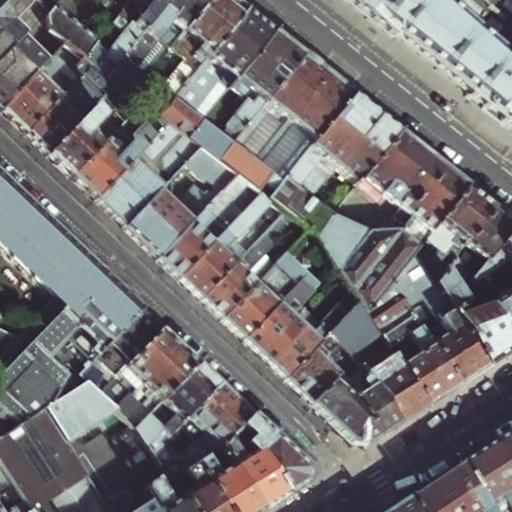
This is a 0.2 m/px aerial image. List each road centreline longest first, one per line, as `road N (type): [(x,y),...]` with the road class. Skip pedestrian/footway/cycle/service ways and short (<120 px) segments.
road 1 (residential): [(362,493),(0,144)]
road 2 (residential): [(287,0),(511,180)]
road 3 (tertiary): [(362,493),(511,398)]
